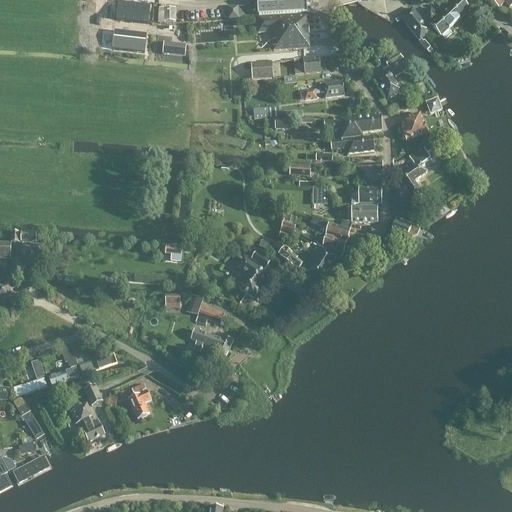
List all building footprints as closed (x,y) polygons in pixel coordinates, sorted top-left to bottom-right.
[(259,17),(308,14),(306,0),(269,0),(258,1),(259,17)] [(511,0),(490,0),(499,9),(506,3),(510,9),(511,6),(511,0)] [(424,39),(434,30),(441,38),(443,37),(445,40),(451,34),(448,32),(470,12),(462,3),(460,1),(439,19),(431,10),(423,18),(432,27),(429,29),(413,11),(401,19),(421,41),(420,43),(429,52),(433,48),(424,39)] [(151,7),(122,4),(120,23),(149,27),(151,7)] [(239,7),(227,7),(228,18),(228,21),(240,20),(239,20),(244,19),(243,8),(239,8),(239,7)] [(176,9),(165,9),(165,22),(176,22),(176,9)] [(310,50),(308,16),(257,19),(258,35),(270,35),(270,43),(274,43),(275,52),(310,50)] [(457,35),(464,27),(460,23),(453,31),(457,35)] [(146,57),(148,39),(115,36),(113,53),(146,57)] [(187,47),(165,45),(163,55),(186,58),(187,47)] [(388,101),(403,93),(394,79),(412,68),(406,62),(398,56),(386,63),(389,69),(384,72),(385,74),(376,80),(388,101)] [(315,62),(315,59),(304,60),(294,61),(296,77),(305,76),(322,74),(320,61),(315,62)] [(274,80),(273,64),(251,66),(253,81),(274,80)] [(284,79),(285,81),(285,86),(297,85),(296,78),(284,79)] [(345,98),(343,83),(324,86),(320,86),(321,91),(315,92),(305,94),(306,102),(317,100),(316,96),(325,95),(326,100),(345,98)] [(431,116),(442,112),(438,102),(427,106),(431,116)] [(279,119),(278,109),(254,111),(255,121),(279,119)] [(407,144),(428,136),(421,116),(402,123),(406,134),(403,134),(407,144)] [(382,132),(380,117),(325,123),(325,132),(341,130),(342,141),(363,138),(363,135),(382,132)] [(291,131),(291,122),(276,122),(276,131),(291,131)] [(375,153),(373,139),(331,143),(332,152),(348,150),(349,156),(375,153)] [(427,155),(444,145),(441,140),(424,150),(427,155)] [(424,150),(424,149),(409,158),(416,168),(399,180),(404,189),(403,189),(407,194),(408,194),(414,202),(423,195),(415,183),(428,174),(422,166),(430,160),(427,155),(424,150)] [(309,178),(309,170),(290,169),(289,178),(309,178)] [(328,190),(315,189),(314,189),(314,205),(328,206),(328,190)] [(359,196),(352,195),(352,206),(359,206),(382,206),(382,190),(359,189),(359,196)] [(378,225),(377,209),(352,209),(353,225),(378,225)] [(285,217),(284,224),(291,225),(292,218),(285,217)] [(326,237),(347,243),(350,232),(313,220),(311,225),(328,230),(326,237)] [(398,220),(392,233),(394,234),(392,237),(394,240),(397,241),(400,240),(401,238),(407,241),(408,239),(412,240),(417,238),(421,230),(413,227),(398,220)] [(284,224),(282,233),(289,235),(292,235),(293,233),(295,233),(296,227),(284,224)] [(282,233),(280,239),(292,242),(293,237),(292,236),(292,235),(289,235),(282,233)] [(20,245),(20,234),(12,234),(12,244),(20,245)] [(21,246),(21,258),(44,259),(44,247),(37,247),(37,234),(22,234),(21,246)] [(344,255),(347,243),(326,237),(324,245),(320,242),(319,244),(317,243),(317,245),(323,249),(344,255)] [(268,251),(270,245),(262,242),(260,248),(268,251)] [(0,260),(12,260),(12,246),(0,245),(0,260)] [(183,248),(172,247),(172,248),(166,248),(166,254),(171,254),(171,262),(181,263),(183,248)] [(320,285),(326,276),(337,259),(318,248),(304,271),(320,285)] [(299,271),(302,266),(296,262),(298,260),(285,251),(280,257),(299,271)] [(256,254),(252,261),(266,271),(271,263),(256,254)] [(245,260),(238,271),(248,277),(239,292),(254,301),(270,277),(245,260)] [(0,299),(10,300),(10,286),(8,286),(0,285),(0,299)] [(181,297),(167,297),(167,305),(181,306),(181,297)] [(193,297),(187,314),(198,318),(197,323),(206,327),(208,322),(221,327),(225,316),(202,307),(204,301),(193,297)] [(196,332),(193,342),(197,344),(194,351),(201,354),(203,346),(218,351),(217,354),(218,358),(223,361),(226,359),(234,341),(225,337),(224,341),(196,332)] [(71,348),(61,350),(66,365),(68,364),(70,370),(77,368),(71,348)] [(115,355),(80,367),(83,377),(118,365),(115,355)] [(40,362),(31,365),(37,382),(46,379),(40,362)] [(79,378),(76,369),(49,379),(52,388),(79,378)] [(0,371),(0,376),(2,383),(9,381),(6,370),(0,371)] [(48,389),(45,380),(14,390),(18,399),(48,389)] [(92,408),(104,403),(96,386),(84,391),(92,408)] [(148,393),(145,386),(132,392),(135,398),(129,401),(138,421),(150,416),(145,405),(152,402),(148,393)] [(0,402),(9,403),(10,390),(0,389),(0,402)] [(45,437),(23,399),(14,405),(37,442),(45,437)] [(93,423),(91,420),(93,419),(87,407),(76,412),(76,413),(71,415),(76,426),(81,424),(83,428),(82,428),(89,444),(106,436),(98,421),(93,423)] [(21,456),(34,453),(32,446),(19,449),(21,456)] [(50,468),(45,457),(13,473),(19,484),(50,468)] [(12,462),(3,460),(2,460),(9,473),(16,469),(12,462)] [(1,461),(0,461),(0,479),(9,475),(6,469),(4,466),(1,461)] [(0,494),(13,488),(7,476),(0,479),(0,494)]
